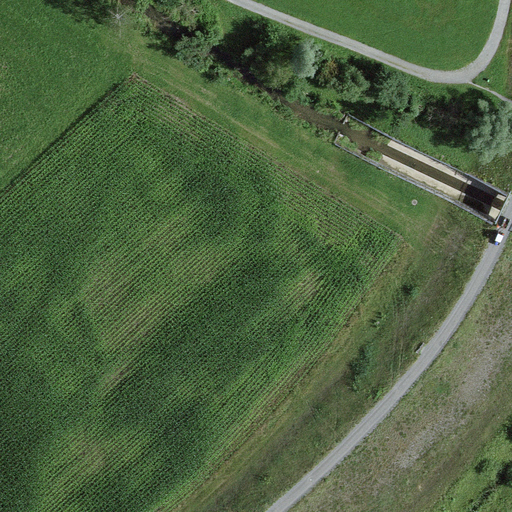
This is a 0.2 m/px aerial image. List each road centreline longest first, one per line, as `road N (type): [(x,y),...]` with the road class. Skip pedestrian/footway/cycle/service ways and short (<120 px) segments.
road 1 (track): [(511,215),(446,331),(373,418),(272,511)]
road 2 (track): [(247,0),(447,78),(478,68),(495,43),(504,0)]
